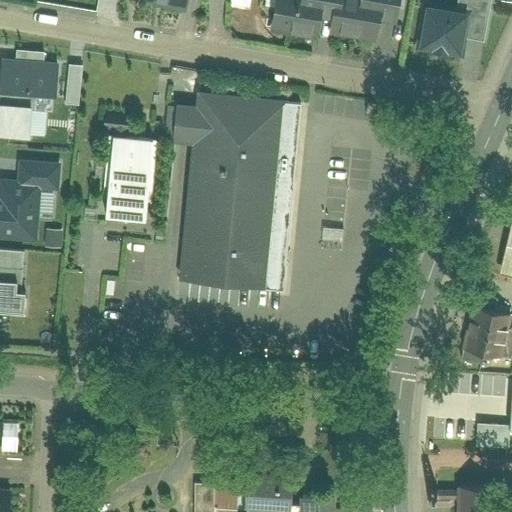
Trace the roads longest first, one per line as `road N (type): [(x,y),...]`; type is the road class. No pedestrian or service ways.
road 1 (residential): [(0,16),(473,98),(496,116)]
road 2 (residential): [(393,415),(54,391)]
road 3 (secondary): [(393,415),(426,284),(496,116)]
road 4 (residential): [(54,391),(51,511)]
